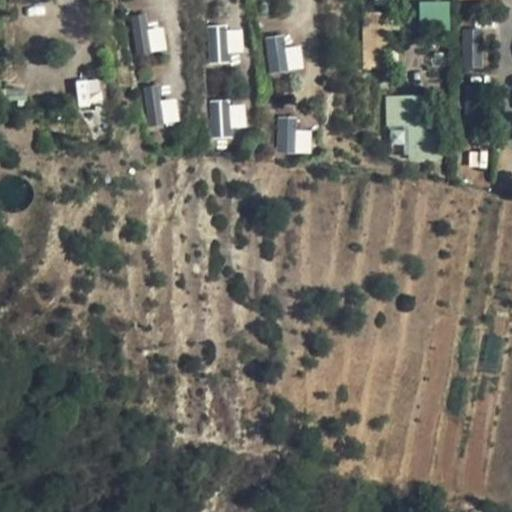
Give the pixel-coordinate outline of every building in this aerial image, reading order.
[(467,0),(459,0),(459,11),(468,11),(467,0)] [(448,29),(448,2),(419,2),(419,29),(448,29)] [(135,54),(165,52),(163,26),(146,28),(145,14),(132,15),(135,54)] [(241,29),(208,29),(209,57),(241,57),(241,29)] [(303,68),(299,45),(283,48),(281,35),(263,38),(269,74),(303,68)] [(365,43),(365,69),(390,68),(390,43),(365,43)] [(398,43),(390,43),(390,68),(398,68),(398,43)] [(160,99),(158,85),(143,86),(147,126),(179,123),(176,97),(160,99)] [(424,136),(424,96),(389,96),(389,125),(408,125),(409,159),(439,159),(439,136),(424,136)] [(245,131),(243,101),(208,103),(210,134),(245,131)] [(311,153),(310,122),(276,123),(277,153),(311,153)]
